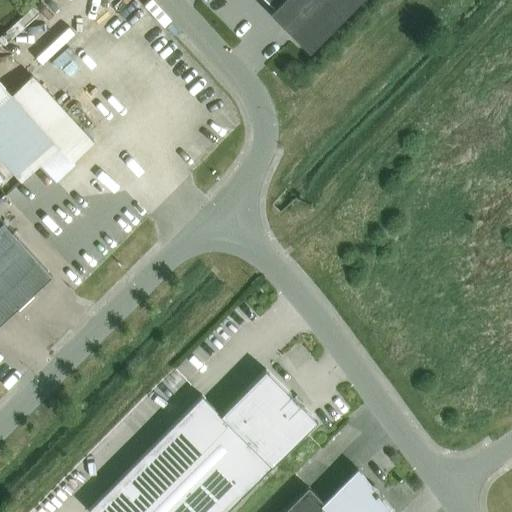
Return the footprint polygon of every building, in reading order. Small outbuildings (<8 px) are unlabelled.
[(263,0),(274,10),(270,14),(309,53),(361,0),(263,0)] [(11,95),(0,82),(0,159),(20,182),(40,165),(55,182),(70,168),(68,166),(93,143),(31,76),(11,95)] [(0,224),(0,324),(51,277),(2,223),(0,224)] [(88,511),(226,511),(316,421),(265,370),(220,415),(201,396),(87,510),(88,511)] [(390,511),(357,469),(323,503),(307,487),(282,511),(390,511)]
